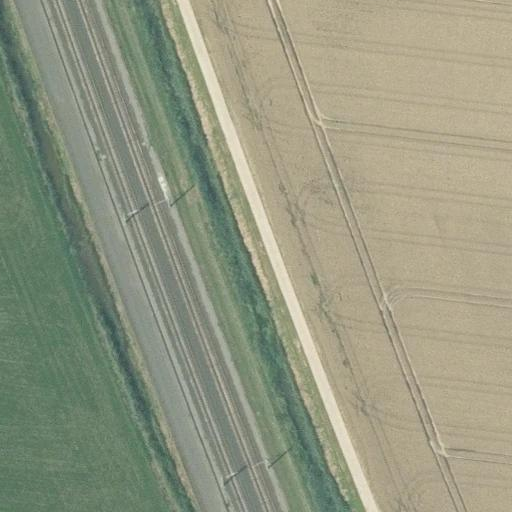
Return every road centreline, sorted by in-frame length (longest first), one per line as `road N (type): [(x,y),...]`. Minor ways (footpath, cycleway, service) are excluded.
road 1 (track): [(372,511),(181,0)]
road 2 (track): [(108,0),(298,511)]
